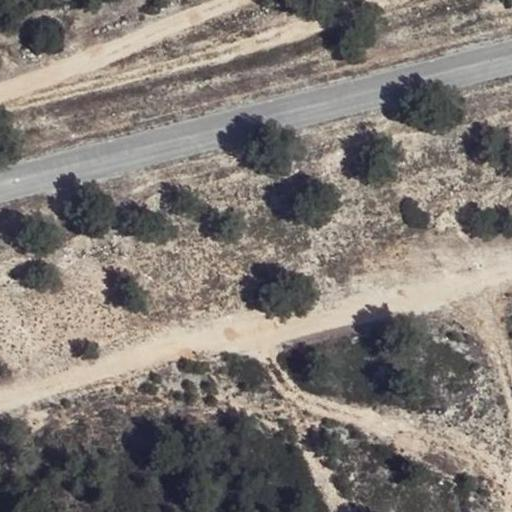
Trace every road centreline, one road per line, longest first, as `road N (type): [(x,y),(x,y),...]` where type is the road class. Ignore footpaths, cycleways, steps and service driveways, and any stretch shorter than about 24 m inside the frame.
road 1 (unclassified): [(0,187),(511,59)]
road 2 (track): [(0,385),(333,316),(511,265)]
road 3 (track): [(0,91),(232,0)]
